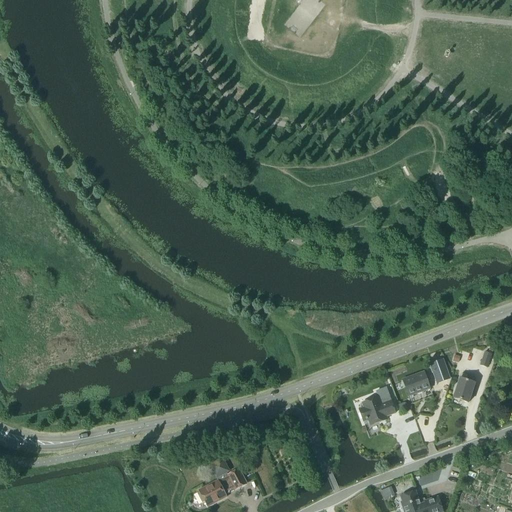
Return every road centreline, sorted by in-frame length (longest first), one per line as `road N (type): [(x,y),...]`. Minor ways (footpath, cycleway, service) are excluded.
road 1 (tertiary): [(0,432),(52,443),(274,398),(511,310)]
road 2 (unclassified): [(311,511),(511,430)]
